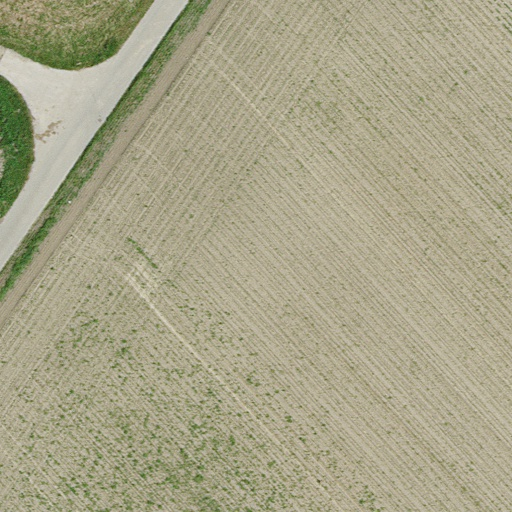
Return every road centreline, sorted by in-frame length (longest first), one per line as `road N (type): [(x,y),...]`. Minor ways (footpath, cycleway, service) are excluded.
road 1 (track): [(170,0),(0,245)]
road 2 (track): [(120,70),(0,22)]
